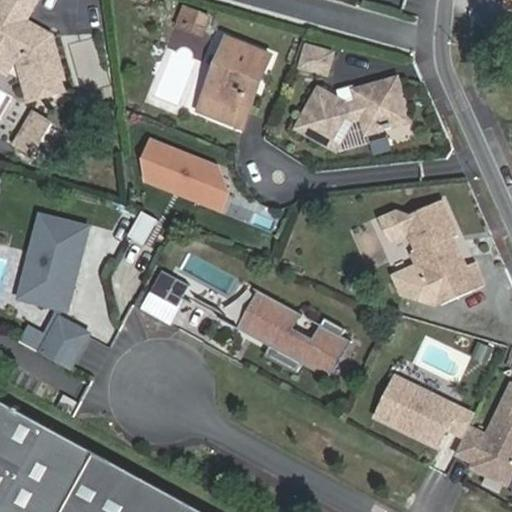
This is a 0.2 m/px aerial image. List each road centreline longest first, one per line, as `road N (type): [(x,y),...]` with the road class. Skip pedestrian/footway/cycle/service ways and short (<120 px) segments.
road 1 (residential): [(511,252),(452,108),(443,0)]
road 2 (residential): [(161,397),(374,511)]
